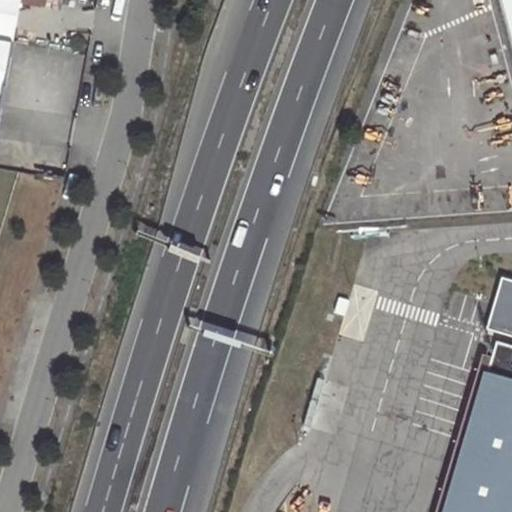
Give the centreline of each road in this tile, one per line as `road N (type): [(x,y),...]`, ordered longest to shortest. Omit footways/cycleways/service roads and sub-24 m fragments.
road 1 (trunk): [(274,0),(219,143),(103,511)]
road 2 (trunk): [(162,511),(202,371),(333,0)]
road 3 (unclassified): [(7,511),(119,131),(139,0)]
road 4 (unknown): [(495,0),(479,166)]
